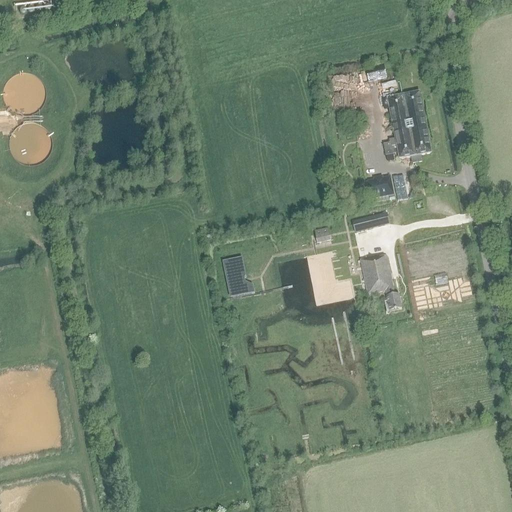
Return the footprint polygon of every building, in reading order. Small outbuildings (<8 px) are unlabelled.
[(366,70),(369,81),(386,77),(383,65),(366,70)] [(399,160),(411,157),(412,163),(422,162),(420,155),(431,153),(419,92),(387,99),(390,109),(396,139),(389,141),(390,144),(384,145),(386,156),(393,154),(398,153),(399,160)] [(375,180),(367,182),(371,200),(394,195),(391,177),(383,179),(383,177),(374,179),(375,180)] [(402,197),(412,196),(409,177),(399,179),(402,197)] [(386,213),(352,222),(355,233),(389,224),(386,213)] [(326,239),(327,242),(331,241),(328,230),(315,232),(317,244),(321,243),(320,240),(326,239)] [(395,295),(387,256),(378,258),(378,257),(360,260),(367,295),(386,291),(390,311),(401,309),(398,294),(395,295)] [(233,298),(255,294),(253,286),(245,283),(245,279),(246,277),(243,261),(226,265),(233,298)] [(383,359),(394,418),(406,416),(395,356),(383,359)]
